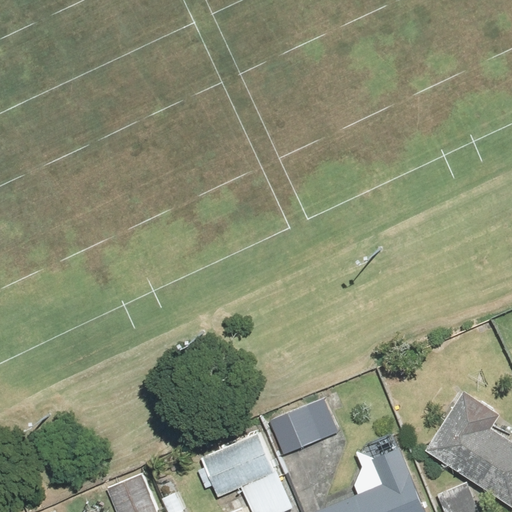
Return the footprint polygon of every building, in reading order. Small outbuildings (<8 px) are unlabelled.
[(470,383),(432,447),(511,494),(511,427),(499,420),(508,406),(470,383)] [(275,416),(287,447),(347,423),(335,392),(275,416)] [(300,511),(266,427),(203,451),(219,493),(245,483),(253,502),(226,511),(300,511)] [(319,507),(321,511),(442,511),(412,437),(366,455),(378,484),(319,507)] [(151,470),(112,483),(122,511),(163,511),(165,511),(151,470)]
